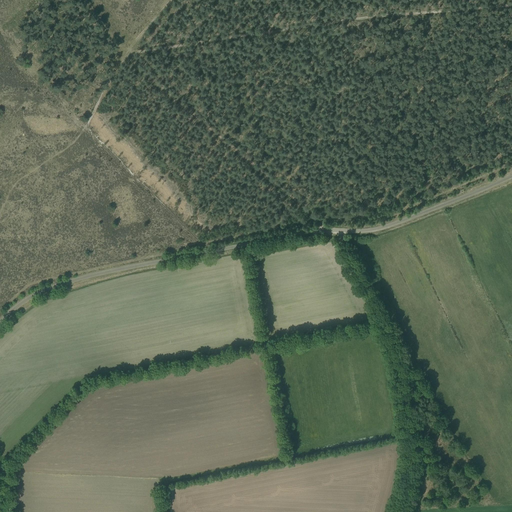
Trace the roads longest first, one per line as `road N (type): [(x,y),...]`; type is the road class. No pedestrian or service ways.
road 1 (unclassified): [(0,318),(58,283),(314,231),(370,230),(511,176)]
road 2 (track): [(511,5),(348,19),(123,53)]
road 3 (track): [(210,251),(87,124),(123,53),(171,0)]
road 4 (track): [(338,230),(399,354),(411,448),(399,511)]
road 5 (track): [(123,53),(328,229)]
road 6 (track): [(289,0),(262,43),(246,159)]
